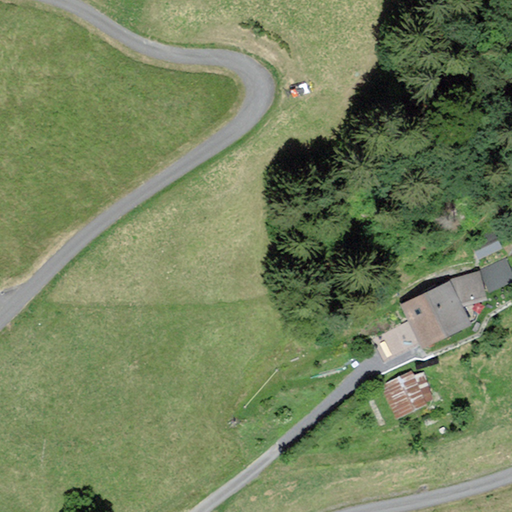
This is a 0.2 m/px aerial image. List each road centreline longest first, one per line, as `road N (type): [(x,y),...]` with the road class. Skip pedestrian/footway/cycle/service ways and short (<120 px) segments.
road 1 (unclassified): [(0,323),(110,215),(243,123),(258,95),(258,82),(238,61),(144,50),(54,0)]
road 2 (unclassified): [(511,474),(352,511)]
